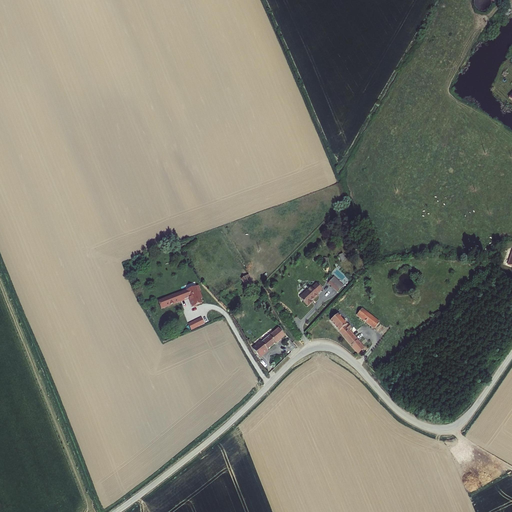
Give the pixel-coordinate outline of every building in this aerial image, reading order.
[(248,287),(254,284),(249,275),(243,278),(248,287)] [(334,289),(339,283),(333,277),(328,283),(334,289)] [(334,289),(337,292),(343,286),(339,283),(334,289)] [(311,288),(300,298),(307,306),(307,305),(308,306),(312,302),(311,301),(318,296),(317,294),(322,290),(317,284),(312,289),(311,288)] [(196,287),(158,302),(161,308),(189,297),(193,307),(202,303),(200,299),(202,298),(199,290),(197,291),(196,287)] [(379,323),(361,309),(357,315),(375,329),(379,323)] [(338,314),(330,321),(358,354),(364,349),(349,332),(352,329),(347,324),(346,324),(338,314)] [(201,318),(188,325),(191,330),(204,324),(201,318)] [(257,346),(253,350),(259,357),(285,336),(279,328),(261,343),(260,342),(256,345),(257,346)] [(289,340),(284,344),(291,352),(296,348),(289,340)]
